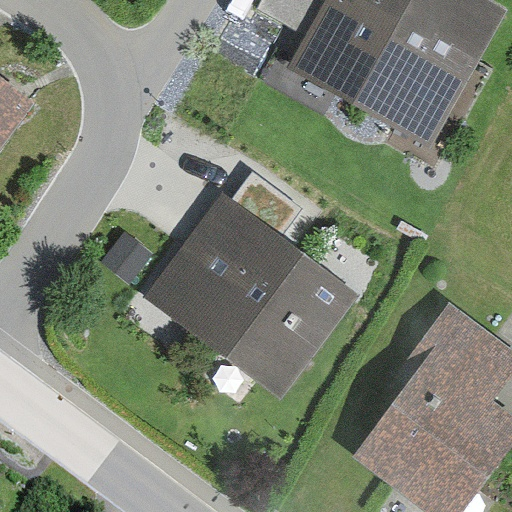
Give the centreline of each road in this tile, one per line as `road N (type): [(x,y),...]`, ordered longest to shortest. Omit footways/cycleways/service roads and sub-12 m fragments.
road 1 (residential): [(127,100),(100,166),(0,320)]
road 2 (tertiary): [(167,511),(0,385)]
road 3 (residential): [(31,0),(74,26),(127,100)]
